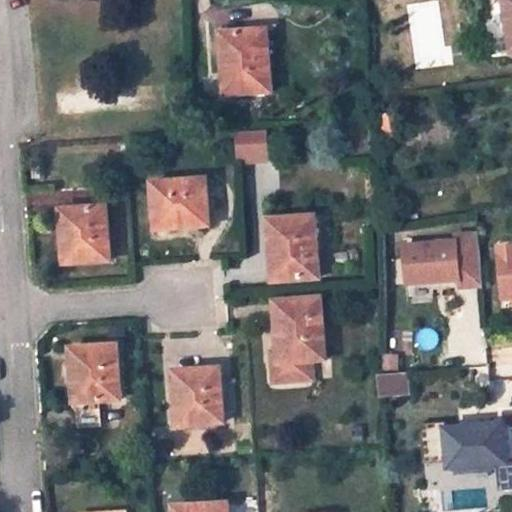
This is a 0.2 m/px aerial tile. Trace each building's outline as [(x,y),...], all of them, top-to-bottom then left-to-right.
[(267,31),(228,33),(230,73),(223,74),(225,94),(270,91),(267,31)] [(266,161),(264,129),(233,130),(235,163),(266,161)] [(206,180),(154,184),(157,229),(177,228),(177,223),(209,221),(206,180)] [(106,208),(67,210),(69,242),(63,243),(64,263),(110,261),(106,208)] [(314,217),(269,220),(270,240),(276,239),(279,280),(318,278),(314,217)] [(478,287),(472,231),(453,232),(453,239),(398,244),(402,285),(453,281),(454,289),(478,287)] [(511,239),(491,241),(495,298),(511,296),(511,239)] [(320,299),(280,301),(284,341),(277,341),(278,350),(279,363),(272,363),(273,384),(313,381),(312,360),(324,359),(320,299)] [(116,346),(72,349),(73,368),(79,368),(81,401),(120,399),(116,346)] [(270,350),(272,363),(279,363),(278,350),(270,350)] [(220,370),(176,372),(176,392),(182,391),(184,424),(223,422),(220,370)] [(511,488),(511,412),(437,417),(440,468),(495,465),(496,489),(511,488)]
